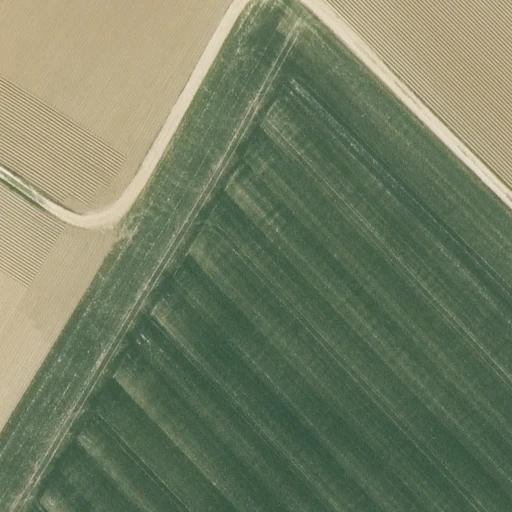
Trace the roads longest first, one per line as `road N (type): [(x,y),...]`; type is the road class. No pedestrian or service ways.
road 1 (track): [(245,0),(107,224),(87,231),(0,177)]
road 2 (track): [(511,215),(294,0)]
